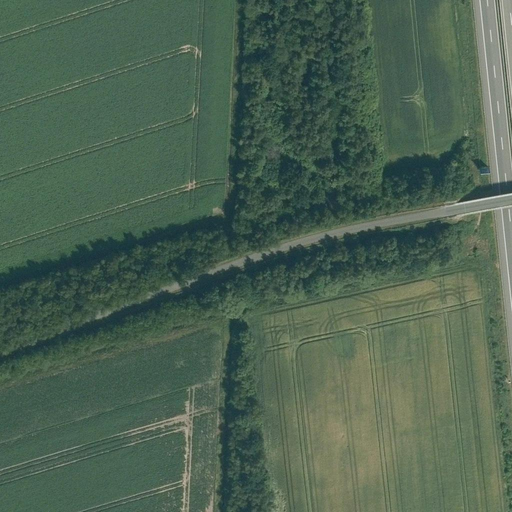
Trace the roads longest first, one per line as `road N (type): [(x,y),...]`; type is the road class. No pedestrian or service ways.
road 1 (unclassified): [(0,352),(283,243),(511,193)]
road 2 (motorway): [(486,0),(511,248)]
